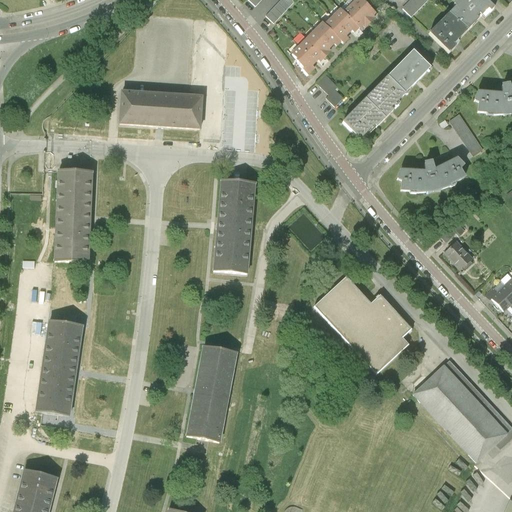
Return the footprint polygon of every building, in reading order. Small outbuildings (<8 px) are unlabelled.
[(294,2),(291,0),(280,0),(265,17),(273,24),(294,2)] [(359,0),(355,0),(350,6),(369,25),(374,20),(371,17),(374,14),(359,0)] [(428,1),(427,0),(411,0),(402,10),(411,18),(428,1)] [(456,8),(449,15),(467,32),(477,21),(475,19),(479,15),(481,18),(488,11),(490,13),(494,9),(484,0),(459,0),(454,5),(456,8)] [(364,30),(369,25),(350,6),(342,14),(358,29),(361,26),(364,30)] [(339,10),(331,18),(347,35),(350,31),(353,34),(358,29),(342,14),(339,10)] [(449,15),(429,36),(448,55),(455,48),(453,46),(467,32),(449,15)] [(344,38),(347,35),(331,18),(323,26),(340,43),(342,45),(347,41),(344,38)] [(321,24),(313,32),(329,48),(332,45),(336,48),(340,43),(323,26),(321,24)] [(325,52),(329,48),(313,32),(306,39),(324,58),(328,54),(325,52)] [(306,39),(297,48),(314,64),(317,61),(319,63),(324,58),(306,39)] [(310,68),(314,64),(297,48),(291,55),(298,62),(296,63),(303,69),(301,71),(306,76),(312,70),(310,68)] [(413,52),(387,78),(404,95),(430,69),(413,52)] [(324,76),(316,84),(329,97),(326,100),(334,108),(343,99),(334,91),(337,88),(324,76)] [(387,78),(365,100),(384,120),(392,112),(390,110),(404,95),(387,78)] [(501,95),(476,93),(473,102),(477,104),(476,113),(492,115),(492,117),(501,116),(504,117),(509,115),(511,114),(511,92),(510,93),(509,86),(500,87),(501,95)] [(121,93),(119,126),(159,128),(199,131),(201,99),(121,93)] [(365,100),(342,124),(359,141),(374,127),(376,129),(384,120),(365,100)] [(449,122),(473,158),(483,151),(459,115),(449,122)] [(425,173),(399,172),(396,181),(401,182),(399,192),(416,193),(416,195),(425,194),(427,195),(433,192),(440,193),(443,190),(451,188),(450,186),(465,179),(460,170),(464,166),(457,159),(434,171),(432,164),(423,165),(425,173)] [(91,174),(57,172),(57,183),(55,183),(55,188),(57,188),(54,263),(87,264),(89,222),(90,222),(90,216),(89,216),(91,174)] [(220,182),(213,273),(246,275),(254,185),(220,182)] [(499,199),(494,193),(489,197),(494,203),(499,199)] [(458,225),(452,230),(455,234),(459,238),(465,232),(458,225)] [(445,244),(455,234),(452,230),(449,227),(439,237),(445,244)] [(444,255),(460,272),(472,260),(456,243),(444,255)] [(500,282),(504,287),(511,281),(507,276),(500,282)] [(346,279),(313,310),(376,377),(407,348),(401,341),(410,332),(379,299),(371,306),(346,279)] [(511,295),(504,287),(495,295),(491,291),(485,297),(489,302),(491,300),(503,313),(509,308),(511,311),(511,295)] [(82,328),(48,323),(35,413),(68,418),(82,328)] [(203,348),(186,438),(218,444),(236,355),(203,348)] [(511,429),(449,362),(443,367),(506,435),(494,446),(500,452),(511,440),(511,429)] [(443,367),(413,395),(476,463),(494,446),(506,435),(443,367)] [(23,472),(13,511),(47,511),(56,480),(23,472)]
